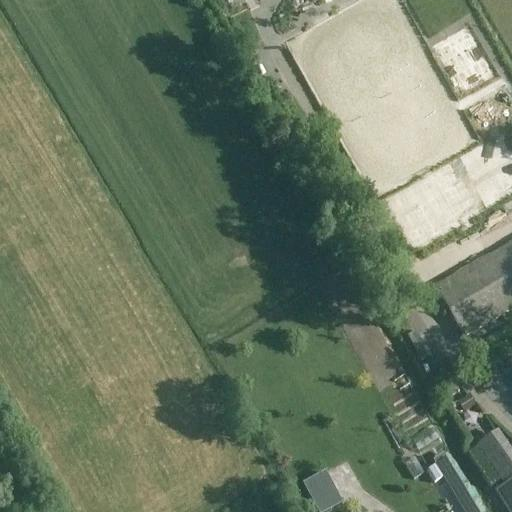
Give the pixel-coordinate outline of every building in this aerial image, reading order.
[(347,157),(492,86),(463,27),(399,59),(393,47),(400,43),(389,21),(431,0),(306,0),(277,14),(303,66),(360,38),(356,29),(364,26),(386,72),(321,104),(347,157)] [(467,212),(511,189),(511,127),(375,195),(392,229),(443,204),(450,217),(466,209),(467,212)] [(463,339),(511,310),(511,243),(507,247),(495,254),(434,289),(463,339)] [(58,406),(36,417),(45,437),(68,426),(58,406)] [(511,454),(500,435),(478,449),(502,487),(511,480),(511,454)] [(511,511),(511,480),(502,487),(496,491),(510,511),(511,511)] [(448,492),(432,500),(437,511),(442,511),(455,506),(448,492)]
